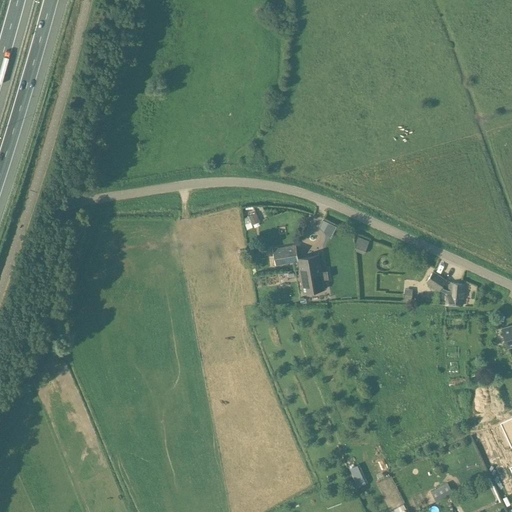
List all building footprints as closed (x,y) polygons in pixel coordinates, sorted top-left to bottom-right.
[(251,222),(259,218),(256,213),(248,216),(251,222)] [(319,228),(324,232),(328,222),(322,219),(319,228)] [(357,236),(354,248),(366,251),(369,238),(357,236)] [(319,254),(298,257),(296,245),(273,248),(276,264),(298,260),(303,292),(325,289),(323,279),(329,278),(327,270),(322,271),(319,254)] [(251,251),(253,259),(265,257),(263,248),(251,251)] [(426,281),(440,290),(447,294),(446,304),(463,305),(465,284),(449,282),(448,291),(442,288),(446,280),(433,271),(426,281)] [(511,325),(502,328),(505,338),(508,347),(511,346),(511,325)] [(511,442),(511,418),(503,423),(511,442)] [(431,491),(435,498),(451,489),(447,482),(431,491)]
